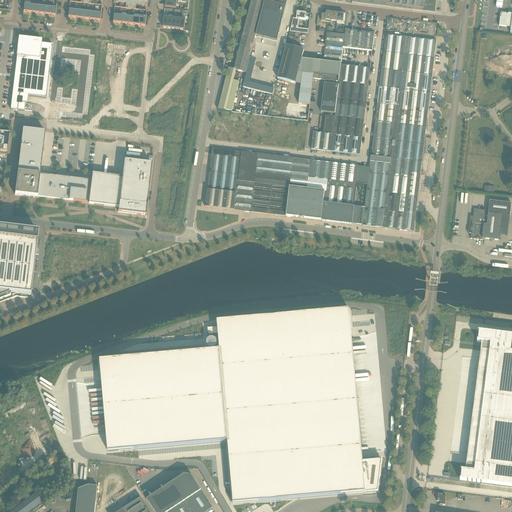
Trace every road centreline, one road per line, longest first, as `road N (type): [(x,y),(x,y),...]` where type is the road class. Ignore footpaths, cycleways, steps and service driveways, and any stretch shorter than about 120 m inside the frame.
road 1 (unclassified): [(436,246),(262,223),(187,240)]
road 2 (unclassified): [(447,19),(424,209),(440,215)]
road 3 (tertiary): [(440,215),(463,21)]
road 4 (unclassified): [(0,315),(121,269),(128,233)]
road 5 (unclassified): [(362,159),(201,142)]
road 6 (unclassified): [(362,159),(383,12)]
road 7 (unclassified): [(201,142),(223,0)]
road 8 (unclassified): [(406,485),(395,468),(409,363)]
road 9 (residential): [(5,219),(16,127),(49,126)]
road 10 (unclassified): [(5,219),(128,233)]
road 11 (tertiary): [(406,485),(422,365)]
road 12 (unknown): [(140,119),(103,110),(111,48),(128,46)]
